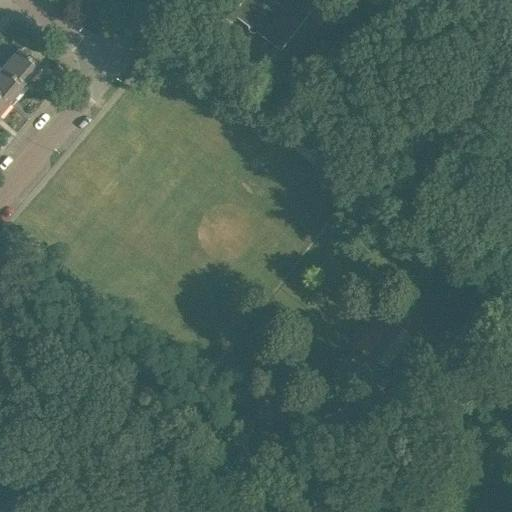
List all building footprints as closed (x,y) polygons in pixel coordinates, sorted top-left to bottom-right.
[(243,0),(232,15),(280,51),(319,0),(243,0)] [(19,50),(3,69),(27,85),(42,68),(29,57),(29,58),(19,50)] [(282,74),(292,61),(281,52),(271,65),(282,74)] [(3,69),(0,72),(0,95),(11,103),(27,85),(3,69)] [(0,95),(0,116),(11,103),(0,95)] [(153,105),(141,95),(136,101),(128,95),(115,111),(135,127),(153,105)] [(41,244),(24,229),(17,237),(34,252),(41,244)] [(369,358),(384,370),(411,336),(396,324),(381,312),(354,346),(369,358)] [(414,361),(394,387),(407,397),(415,386),(426,371),(414,361)]
